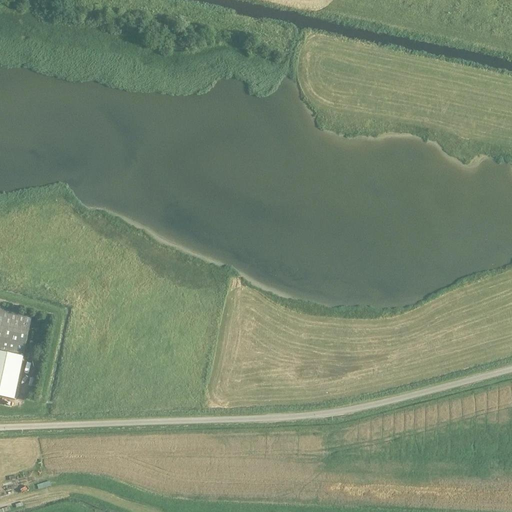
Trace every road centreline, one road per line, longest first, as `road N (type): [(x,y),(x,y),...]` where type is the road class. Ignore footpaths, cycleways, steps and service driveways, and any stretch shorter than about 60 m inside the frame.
road 1 (unclassified): [(511,369),(311,415),(0,428)]
road 2 (track): [(140,511),(72,490),(0,505)]
